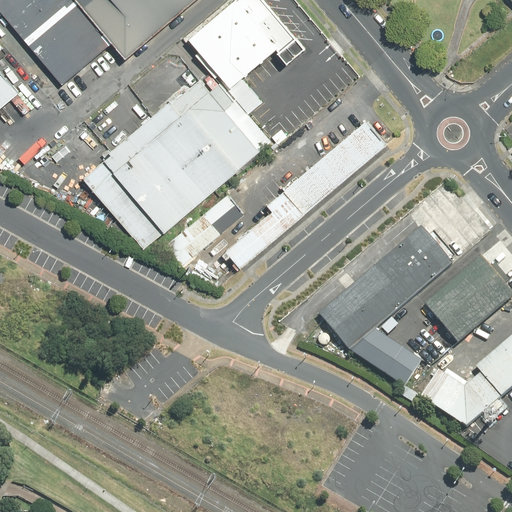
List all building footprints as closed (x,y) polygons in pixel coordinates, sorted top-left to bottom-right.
[(204,0),(0,0),(0,9),(65,85),(114,43),(132,63),(204,0)] [(256,0),(227,0),(186,36),(234,92),(248,80),(293,42),(256,0)] [(0,112),(20,96),(0,70),(0,112)] [(91,173),(156,248),(266,153),(201,78),(91,173)] [(104,110),(92,122),(96,127),(109,116),(104,110)] [(389,144),(370,122),(272,202),(280,212),(236,248),(246,261),(389,144)] [(280,144),(289,136),(283,129),(274,138),(280,144)] [(244,219),(227,198),(169,248),(187,269),(244,219)] [(449,222),(437,232),(458,255),(469,245),(449,222)] [(456,264),(426,229),(324,318),(354,353),(456,264)] [(511,309),(511,284),(488,257),(432,306),(468,348),(511,309)] [(426,364),(381,336),(365,361),(411,389),(426,364)] [(511,392),(511,339),(480,367),(485,373),(471,384),(452,370),(448,374),(442,370),(425,398),(472,428),(508,396),(511,392)]
